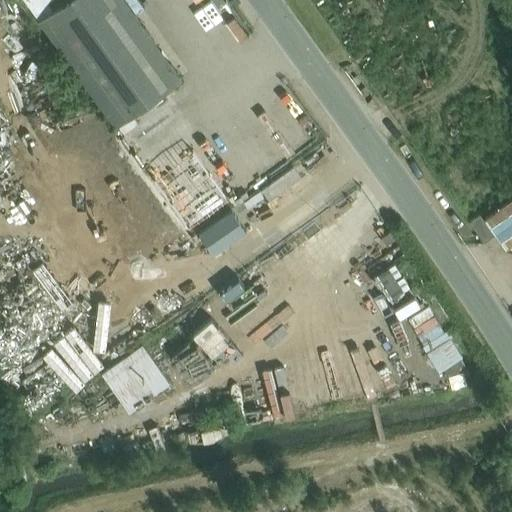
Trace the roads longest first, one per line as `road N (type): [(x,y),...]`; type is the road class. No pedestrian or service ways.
road 1 (unclassified): [(511,357),(262,0)]
road 2 (track): [(476,0),(476,73),(359,134)]
